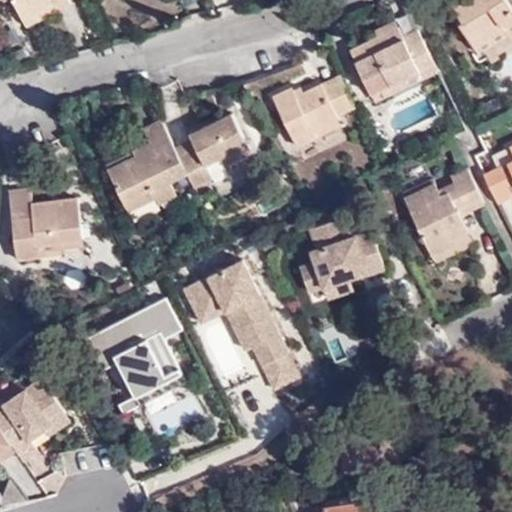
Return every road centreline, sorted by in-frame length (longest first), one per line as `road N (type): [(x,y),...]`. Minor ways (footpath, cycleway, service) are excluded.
road 1 (residential): [(27,104),(303,26),(349,0)]
road 2 (residential): [(511,301),(383,363)]
